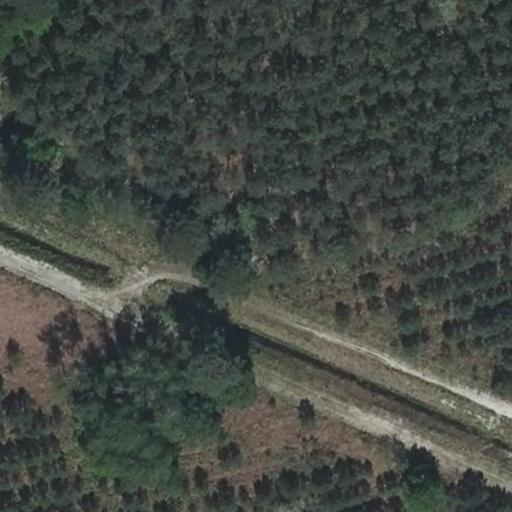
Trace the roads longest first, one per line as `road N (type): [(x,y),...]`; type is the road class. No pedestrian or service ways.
road 1 (track): [(0,252),(511,494)]
road 2 (track): [(0,195),(511,414)]
